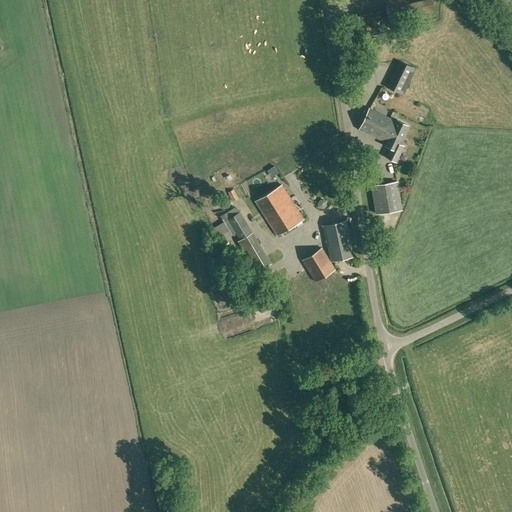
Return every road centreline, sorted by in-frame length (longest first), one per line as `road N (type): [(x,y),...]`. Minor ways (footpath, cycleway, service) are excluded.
road 1 (unclassified): [(391,341),(374,311),(327,0)]
road 2 (unclassified): [(435,511),(387,368),(391,341)]
road 3 (unclassified): [(511,287),(391,341)]
